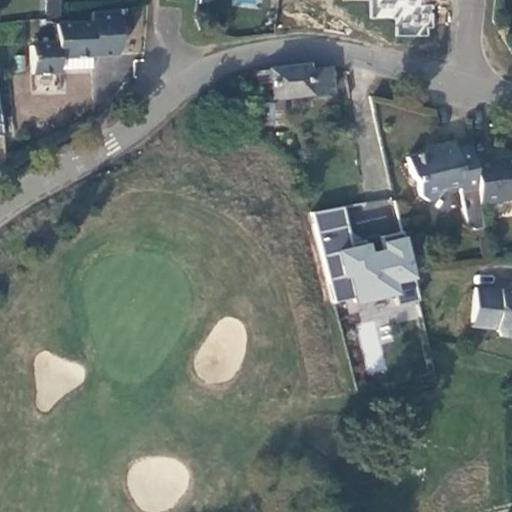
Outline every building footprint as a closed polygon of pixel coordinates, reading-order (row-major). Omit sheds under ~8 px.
[(363,27),(376,26),(374,2),(371,2),(371,0),(345,0),(345,7),(363,7),(363,27)] [(381,27),(381,29),(423,26),(421,0),(371,0),(371,2),(374,2),(376,26),(381,27)] [(345,7),(345,31),(363,32),(363,27),(363,7),(345,7)] [(119,49),(116,9),(90,13),(91,22),(54,24),(55,41),(29,43),(30,74),(57,73),(57,58),(60,57),(90,56),(116,55),(119,49)] [(90,56),(60,57),(61,70),(91,69),(90,56)] [(334,92),(331,68),(308,70),(308,64),(268,69),(268,70),(257,73),(258,87),(259,87),(258,88),(258,89),(258,90),(259,92),(259,93),(260,94),(261,96),(263,96),(264,96),(265,96),(266,96),(268,95),(269,95),(270,94),(271,100),(282,98),(334,92)] [(231,116),(223,91),(207,100),(215,122),(231,116)] [(271,103),(272,124),(285,123),(284,105),(282,106),(282,98),(271,100),(271,103)] [(272,124),(271,103),(257,104),(258,124),(272,124)] [(472,156),(470,145),(454,148),(453,142),(435,146),(436,151),(405,158),(410,182),(415,181),(418,195),(426,200),(436,198),(441,191),(457,187),(466,225),(473,230),(482,228),(478,203),(472,156)] [(472,156),(478,203),(511,198),(511,157),(490,161),(489,154),(472,156)] [(354,211),(336,214),(341,245),(359,241),(354,211)] [(511,292),(474,288),(471,318),(496,321),(495,330),(495,331),(500,336),(511,337),(511,292)] [(496,321),(471,318),(470,327),(495,330),(496,321)] [(367,373),(385,369),(375,321),(357,325),(367,373)]
